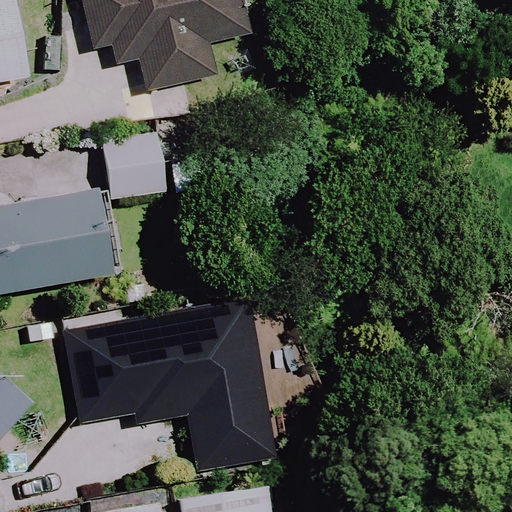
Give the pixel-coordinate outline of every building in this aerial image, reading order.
[(0,0),(0,83),(21,81),(8,0),(0,0)] [(79,0),(91,51),(107,48),(111,68),(137,62),(144,94),(210,79),(202,45),(243,36),(234,0),(79,0)] [(95,145),(105,207),(167,197),(201,192),(196,161),(162,166),(158,135),(95,145)] [(0,294),(103,278),(90,193),(0,207),(0,294)] [(267,460),(240,300),(58,330),(74,425),(130,416),(131,425),(182,416),(192,473),(267,460)] [(0,383),(0,436),(27,406),(0,383)] [(259,511),(255,488),(174,504),(175,511),(259,511)]
